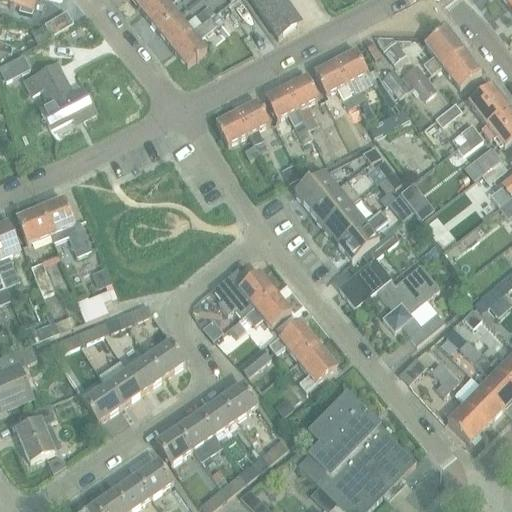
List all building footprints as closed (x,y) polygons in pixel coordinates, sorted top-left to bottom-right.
[(0,0),(0,5),(10,8),(9,10),(14,11),(14,9),(33,13),(35,0),(0,0)] [(162,0),(130,0),(143,16),(163,1),(162,0)] [(163,0),(143,16),(158,34),(177,19),(169,9),(179,0),(163,0)] [(248,0),(277,42),(302,26),(283,0),(248,0)] [(511,5),(511,0),(501,0),(508,9),(511,5)] [(177,19),(158,34),(172,52),(210,22),(218,16),(211,8),(203,14),(185,29),(177,19)] [(66,14),(44,27),(52,40),(73,27),(66,14)] [(210,22),(172,52),(187,71),(207,55),(198,45),(216,30),(210,22)] [(442,71),(463,54),(446,32),(424,48),(434,61),(423,69),(431,80),(442,71)] [(442,71),(460,94),(481,77),(463,54),(442,71)] [(356,55),(335,66),(347,89),(357,108),(366,103),(356,84),(368,78),(356,55)] [(347,89),(335,66),(314,77),(326,100),(337,94),(347,113),(357,108),(347,89)] [(35,80),(25,86),(33,101),(43,95),(51,111),(41,116),(50,134),(80,118),(83,124),(96,117),(83,94),(72,99),(57,69),(35,80)] [(415,92),(426,83),(416,70),(405,79),(415,92)] [(393,75),(383,83),(399,103),(409,96),(393,75)] [(307,80),(286,91),(298,114),(303,125),(308,135),(317,130),(307,110),(319,104),(307,80)] [(436,96),(426,83),(415,92),(425,105),(436,96)] [(486,130),(508,113),(491,90),(469,107),(486,130)] [(286,91),(265,102),(276,125),(287,120),(293,130),(303,125),(298,114),(286,91)] [(249,140),(254,150),(259,160),(267,155),(257,135),(269,129),(258,106),(237,116),(249,140)] [(455,108),(436,123),(442,131),(461,117),(455,108)] [(339,113),(322,119),(330,144),(348,138),(339,113)] [(511,146),(511,117),(508,113),(486,130),(481,134),(489,145),(494,141),(504,153),(511,146)] [(249,140),(237,116),(215,127),(228,150),(249,140)] [(302,148),(312,143),(303,125),(293,130),(302,148)] [(467,145),(477,137),(471,130),(461,138),(467,145)] [(477,137),(467,145),(457,153),(462,160),(482,145),(477,137)] [(249,165),(259,160),(254,150),(244,155),(249,165)] [(381,162),(373,153),(362,158),(370,168),(381,162)] [(491,153),(464,174),(474,186),(482,180),(499,166),(501,165),(491,153)] [(393,176),(384,165),(377,170),(386,182),(393,176)] [(499,166),(482,180),(488,188),(506,175),(499,166)] [(402,188),(393,176),(386,182),(395,193),(402,188)] [(310,216),(337,194),(324,178),(310,189),(308,186),(294,198),(310,216)] [(346,186),(337,194),(310,216),(323,233),(360,203),(346,186)] [(374,220),(360,203),(323,233),(337,250),(374,220)] [(80,227),(74,229),(64,204),(40,214),(51,240),(50,240),(53,248),(68,241),(77,262),(91,256),(80,227)] [(51,240),(40,214),(17,223),(27,250),(50,240),(51,240)] [(380,215),(374,220),(337,250),(351,267),(379,245),(372,238),(388,225),(380,215)] [(20,286),(10,262),(20,257),(8,228),(0,231),(0,277),(6,292),(20,286)] [(391,235),(373,250),(380,259),(399,244),(391,235)] [(376,297),(390,285),(391,285),(374,264),(338,294),(355,314),(376,297)] [(42,268),(31,272),(42,300),(54,296),(42,268)] [(416,351),(444,328),(426,306),(440,294),(420,270),(395,291),(390,285),(376,297),(392,316),(382,324),(394,338),(401,332),(416,351)] [(238,274),(213,294),(222,306),(218,309),(227,320),(234,315),(241,323),(246,320),(254,313),(255,313),(275,296),(259,276),(247,286),(238,274)] [(511,276),(495,291),(502,300),(511,291),(511,276)] [(0,308),(11,304),(6,292),(0,277),(0,308)] [(482,317),(502,300),(495,291),(474,308),(482,317)] [(111,304),(107,295),(88,303),(88,302),(78,306),(86,327),(109,318),(105,307),(111,304)] [(275,296),(255,313),(254,313),(246,320),(254,330),(263,323),(271,333),(291,316),(275,296)] [(128,330),(152,320),(148,310),(123,320),(128,330)] [(104,340),(128,330),(123,320),(99,330),(104,340)] [(246,334),(239,325),(229,333),(236,342),(246,334)] [(298,366),(318,350),(300,327),(269,351),(275,359),(286,351),(298,366)] [(99,330),(75,340),(80,350),(104,340),(99,330)] [(75,340),(57,347),(50,350),(55,361),(80,350),(75,340)] [(484,359),(476,352),(468,344),(460,352),(490,382),(481,392),(503,413),(511,404),(511,388),(490,367),(491,366),(484,359)] [(163,383),(185,368),(170,346),(148,361),(163,383)] [(0,362),(0,370),(2,376),(0,376),(0,415),(32,402),(19,372),(37,365),(30,350),(0,362)] [(318,350),(298,366),(310,381),(299,389),(306,397),(336,372),(318,350)] [(239,371),(247,382),(271,363),(262,353),(239,371)] [(496,360),(491,366),(490,367),(511,388),(511,359),(504,368),(496,360)] [(142,398),(163,383),(148,361),(126,376),(142,398)] [(399,380),(409,389),(426,372),(416,362),(399,380)] [(98,381),(105,391),(120,413),(142,398),(126,376),(120,366),(98,381)] [(432,377),(443,386),(450,394),(458,386),(440,369),(432,377)] [(443,402),(450,394),(443,386),(435,394),(443,402)] [(242,389),(220,404),(236,426),(258,411),(242,389)] [(120,413),(105,391),(83,406),(98,428),(120,413)] [(464,409),(486,431),(503,413),(481,392),(464,409)] [(336,509),(339,511),(371,511),(416,468),(347,399),(307,439),(319,451),(298,471),(336,509)] [(220,404),(199,419),(214,441),(236,426),(220,404)] [(24,433),(16,436),(30,468),(54,458),(43,431),(57,425),(50,409),(19,422),(24,433)] [(469,448),(486,431),(464,409),(447,426),(469,448)] [(191,424),(177,433),(193,455),(202,468),(223,454),(214,441),(199,419),(195,421),(191,424)] [(171,470),(193,455),(177,433),(155,448),(171,470)] [(260,460),(268,470),(288,454),(280,444),(260,460)] [(247,487),(268,470),(260,460),(239,477),(247,487)] [(158,466),(136,481),(151,503),(173,488),(158,466)] [(227,503),(247,487),(239,477),(219,494),(227,503)] [(114,496),(125,511),(137,511),(151,503),(136,481),(114,496)] [(200,511),(216,511),(227,503),(219,494),(199,510),(200,511)] [(267,511),(250,495),(240,503),(249,511),(267,511)] [(125,511),(114,496),(93,510),(94,511),(125,511)]
